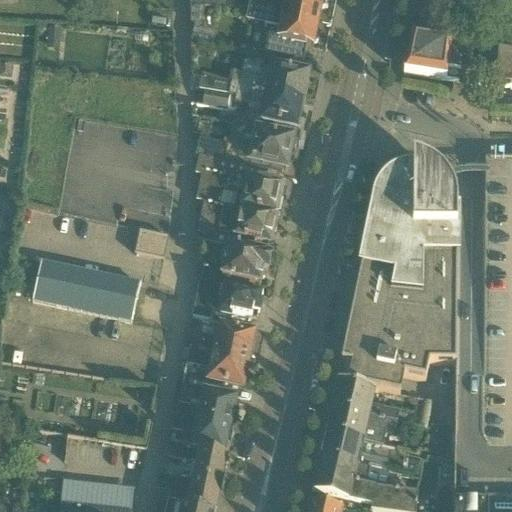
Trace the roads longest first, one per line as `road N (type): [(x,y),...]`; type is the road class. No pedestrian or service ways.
road 1 (residential): [(140,511),(187,257),(180,0)]
road 2 (tertiary): [(273,441),(355,112)]
road 3 (residential): [(467,290),(465,154),(446,135),(355,112)]
